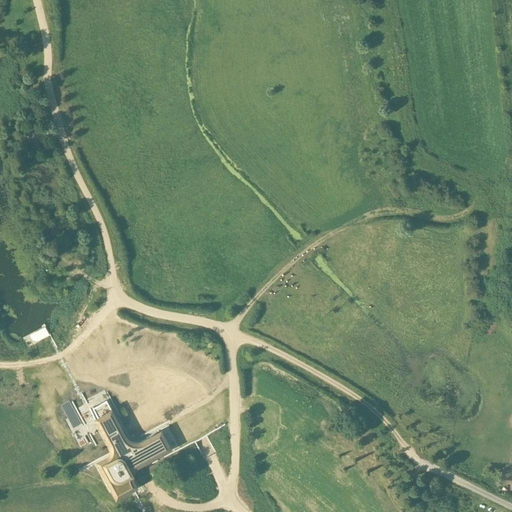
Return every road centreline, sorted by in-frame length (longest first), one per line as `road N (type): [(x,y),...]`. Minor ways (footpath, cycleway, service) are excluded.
road 1 (track): [(114,301),(96,213),(48,101),(45,39),(29,0)]
road 2 (track): [(229,335),(227,415),(237,453)]
